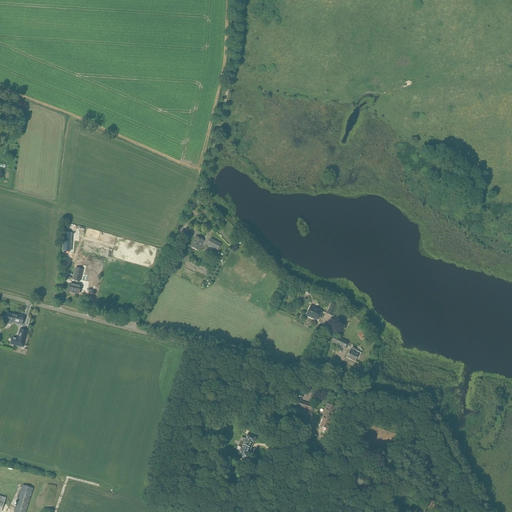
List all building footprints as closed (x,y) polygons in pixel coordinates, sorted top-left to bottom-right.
[(194,241),(191,247),(198,251),(204,241),(196,236),(194,240),(194,241)] [(79,240),(76,239),(73,239),(70,250),(76,251),(79,240)] [(218,251),(221,244),(210,239),(207,245),(218,251)] [(264,269),(266,265),(256,258),(254,263),(264,269)] [(78,268),(76,267),(73,280),(74,280),(73,284),(70,284),(68,291),(72,292),(71,293),(75,294),(75,293),(79,294),(81,286),(77,285),(78,281),(80,281),(83,269),(81,269),(78,268)] [(326,314),(332,316),(337,306),(332,303),(326,314)] [(310,306),(308,311),(306,315),(314,320),(314,319),(318,320),(322,311),(310,306)] [(13,315),(7,314),(5,322),(11,323),(11,321),(18,323),(18,324),(22,325),(24,317),(20,316),(13,315)] [(365,329),(360,333),(364,338),(369,334),(365,329)] [(12,337),(11,344),(22,347),(26,333),(20,331),(18,339),(12,337)] [(334,336),(333,337),(331,342),(345,349),(348,342),(334,336)] [(354,353),(356,350),(356,349),(352,348),(350,351),(347,357),(355,361),(357,358),(358,355),(354,353)] [(242,402),(238,411),(240,412),(239,413),(243,415),(248,404),(243,402),(242,402)] [(331,416),(335,407),(330,405),(328,410),(326,409),(322,418),(324,418),(327,420),(329,416),(331,416)] [(311,418),(313,412),(305,409),(303,415),(311,418)] [(332,417),(331,416),(329,416),(327,420),(324,418),(323,422),(322,422),(321,422),(320,424),(321,426),(327,429),(332,417)] [(255,438),(254,438),(247,435),(245,439),(241,438),(236,449),(240,451),(238,455),(243,457),(242,458),(244,459),(245,458),(247,459),(255,438)] [(239,466),(238,466),(234,464),(228,476),(235,479),(237,473),(236,472),(239,466)] [(244,479),(239,476),(232,486),(238,489),(241,485),(244,479)] [(22,485),(14,511),(25,511),(33,488),(22,485)]
